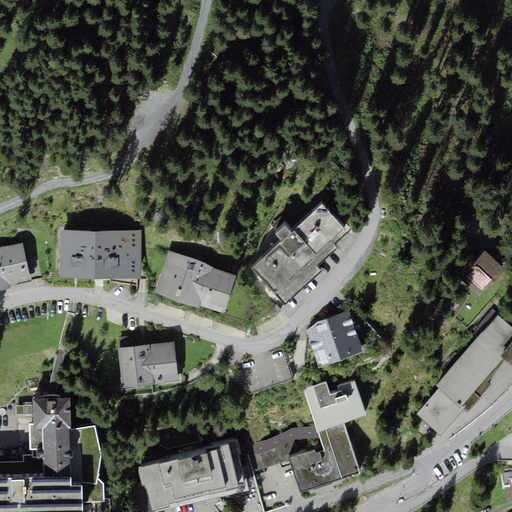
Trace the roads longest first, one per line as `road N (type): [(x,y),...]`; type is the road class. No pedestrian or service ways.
road 1 (residential): [(323,0),(331,67),(372,202),(362,243),(291,326),(251,345),(88,297),(38,294),(0,304)]
road 2 (residential): [(291,511),(424,461)]
road 3 (residential): [(391,511),(488,455),(511,453)]
